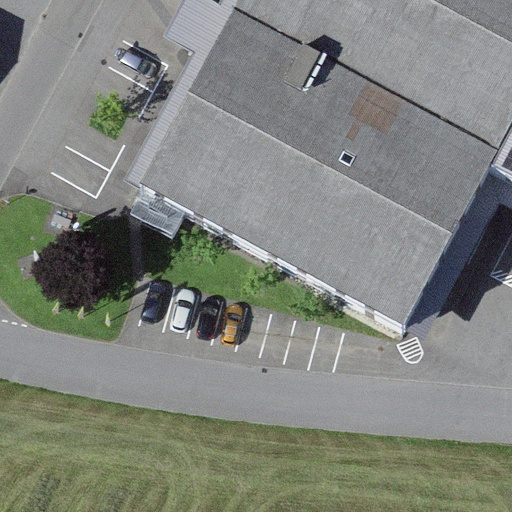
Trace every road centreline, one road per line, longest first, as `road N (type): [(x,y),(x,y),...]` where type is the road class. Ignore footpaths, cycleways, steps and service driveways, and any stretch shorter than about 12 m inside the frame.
road 1 (residential): [(0,358),(157,387),(511,419)]
road 2 (residential): [(82,0),(0,152)]
